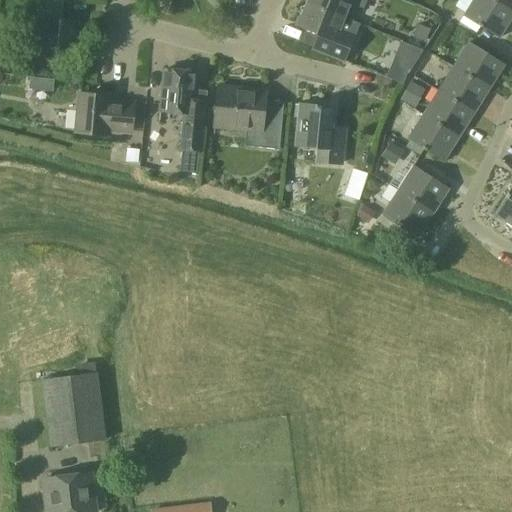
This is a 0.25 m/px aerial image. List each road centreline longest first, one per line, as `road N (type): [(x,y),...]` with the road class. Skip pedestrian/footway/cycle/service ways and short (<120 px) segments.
road 1 (residential): [(511,104),(465,208),(466,219),(511,250)]
road 2 (residential): [(262,57),(146,27),(130,18),(127,0)]
